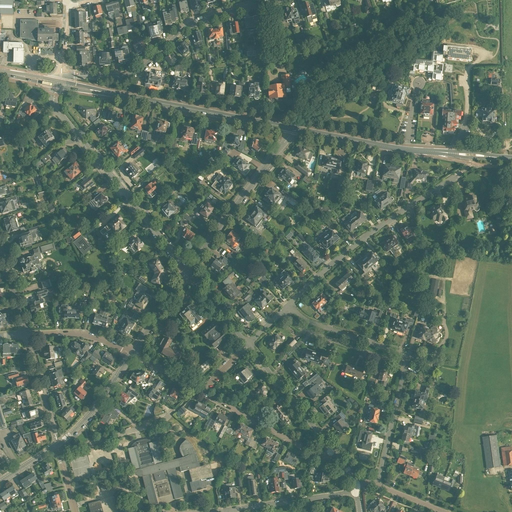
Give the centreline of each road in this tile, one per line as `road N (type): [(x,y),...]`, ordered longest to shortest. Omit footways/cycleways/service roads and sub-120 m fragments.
road 1 (primary): [(292,128),(56,83)]
road 2 (tertiary): [(187,270),(56,110),(56,83)]
road 3 (secondary): [(61,73),(131,73),(191,24),(272,0)]
road 4 (residential): [(288,303),(341,252),(461,172)]
road 5 (tertiary): [(187,270),(292,128)]
road 6 (residential): [(332,450),(320,455),(199,390)]
road 7 (residential): [(405,365),(299,328),(281,311)]
road 8 (residential): [(332,450),(247,344)]
road 9 (residential): [(407,356),(304,319),(288,303)]
road 10 (residential): [(377,485),(405,365)]
